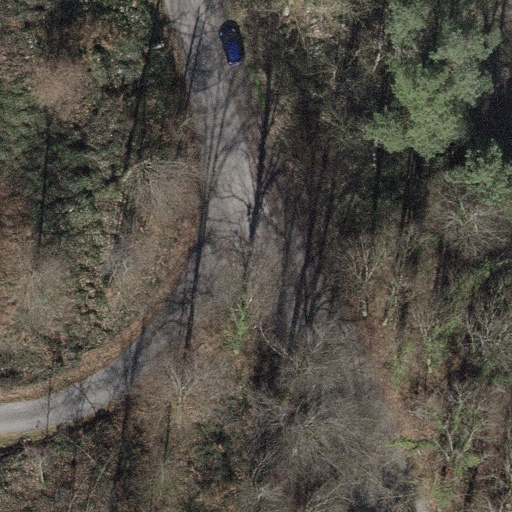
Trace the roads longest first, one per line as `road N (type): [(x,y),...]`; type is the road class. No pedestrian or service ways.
road 1 (track): [(188,0),(233,215),(346,511)]
road 2 (track): [(0,397),(129,351),(233,215)]
